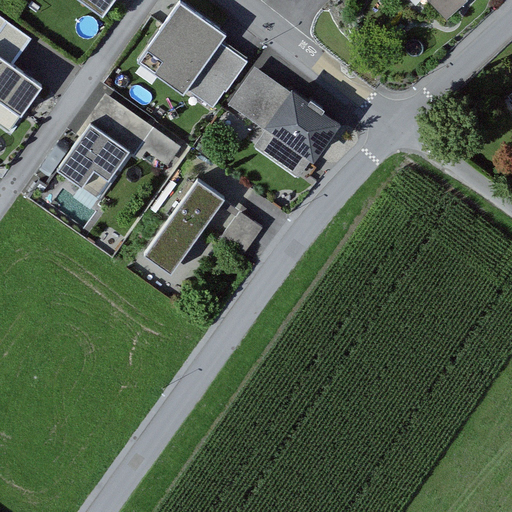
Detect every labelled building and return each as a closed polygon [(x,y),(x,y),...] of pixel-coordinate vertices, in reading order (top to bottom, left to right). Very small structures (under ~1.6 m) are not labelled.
[(117,0),(85,0),(106,15),(117,0)] [(473,0),(442,0),(457,15),(473,0)] [(144,58),(213,112),(256,57),(187,3),(144,58)] [(0,51),(16,63),(33,36),(0,12),(0,51)] [(16,63),(0,51),(0,94),(27,113),(47,84),(16,63)] [(233,104),(269,128),(296,89),(259,65),(233,104)] [(346,122),(296,89),(269,128),(258,145),(308,178),(346,122)] [(112,95),(93,123),(133,149),(146,158),(151,150),(174,165),(187,145),(112,95)] [(133,149),(93,123),(62,169),(86,185),(97,168),(114,179),(133,149)] [(203,176),(148,254),(177,274),(231,196),(203,176)] [(266,225),(244,210),(223,240),(245,255),(266,225)]
